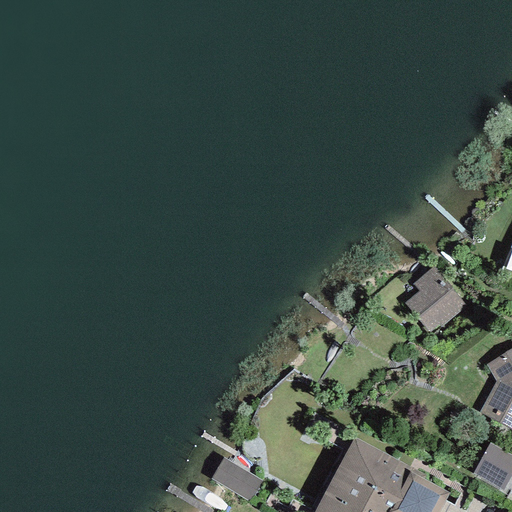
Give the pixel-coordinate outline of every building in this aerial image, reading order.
[(429,332),(438,325),(440,327),(466,306),(433,267),(413,284),(419,291),(404,303),(429,332)] [(511,348),(486,365),(494,383),(479,413),(511,431),(511,348)] [(355,437),(315,511),(439,511),(450,493),(423,479),(426,476),(355,437)] [(511,473),(511,455),(489,443),(473,473),(502,491),(511,473)] [(261,480),(223,458),(211,479),(249,501),(261,480)]
